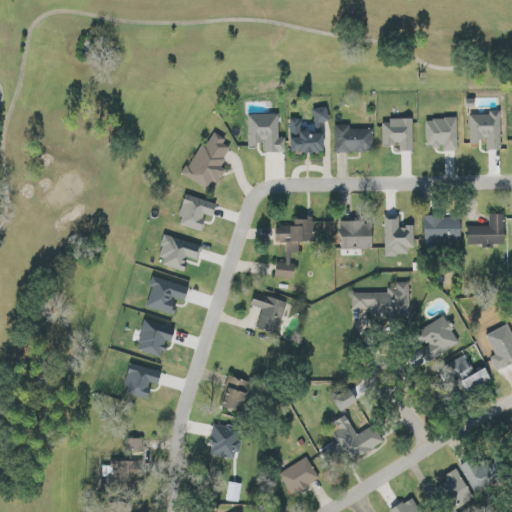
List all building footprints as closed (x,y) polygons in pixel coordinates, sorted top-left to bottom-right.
[(470,116),(471,145),(478,145),(478,140),(486,140),(487,151),(501,150),(500,111),(490,112),(490,115),(470,116)] [(279,114),(248,115),(249,148),(257,148),(257,143),(265,143),(265,153),(284,153),(284,137),(279,137),(279,114)] [(291,119),(292,153),(326,152),(326,132),(301,133),(301,119),(291,119)] [(457,119),(425,120),(426,148),(444,147),(444,152),(457,151),(457,119)] [(413,120),(382,121),(383,146),(400,145),(400,152),(414,151),(413,120)] [(350,130),(350,125),(335,126),(336,153),(374,152),(373,129),(350,130)] [(184,176),(212,193),(225,171),(220,168),(233,147),(210,133),(184,176)] [(180,225),(201,233),(207,216),(213,218),(218,206),(187,194),(179,217),(182,218),(180,225)] [(506,215),(490,215),(489,227),(469,227),(468,246),(505,247),(506,215)] [(386,256),(413,255),(412,227),(400,228),(400,216),(385,216),(386,256)] [(425,247),(462,248),(463,218),(426,217),(425,247)] [(315,220),(297,221),(297,226),(277,227),(278,245),(285,245),(286,263),(276,263),(276,280),(295,279),(295,264),(290,265),(290,254),(299,253),(299,242),(316,242),(315,220)] [(373,249),(373,227),(359,228),(359,222),(338,222),(339,250),(373,249)] [(202,246),(165,235),(157,262),(185,270),(189,258),(198,261),(202,246)] [(146,307),(175,315),(177,307),(184,309),(190,287),(154,278),(146,307)] [(352,310),(371,310),(371,318),(412,317),(411,285),(387,285),(388,293),(352,294),(352,310)] [(287,303),(256,293),(252,306),(263,310),(257,329),(277,335),(287,303)] [(415,334),(432,360),(461,343),(444,316),(415,334)] [(163,358),(168,340),(173,342),(176,330),(145,321),(137,350),(163,358)] [(476,375),(466,357),(451,365),(461,383),(476,375)] [(163,373),(131,364),(123,391),(155,400),(163,373)] [(243,413),(252,383),(231,377),(222,407),(243,413)] [(357,434),(349,416),(331,423),(346,461),(384,445),(376,426),(357,434)] [(210,456),(237,459),(240,428),(214,425),(210,456)] [(127,451),(142,451),(143,439),(127,438),(127,451)] [(463,471),(477,499),(490,493),(488,488),(505,479),(493,456),(463,471)] [(319,482),(308,459),(280,472),(291,496),(319,482)] [(133,462),(110,462),(110,467),(102,466),(101,483),(133,484),(133,462)] [(440,501),(450,497),(454,507),(472,500),(460,470),(444,476),(447,483),(435,488),(440,501)] [(390,511),(421,511),(413,498),(390,511)]
